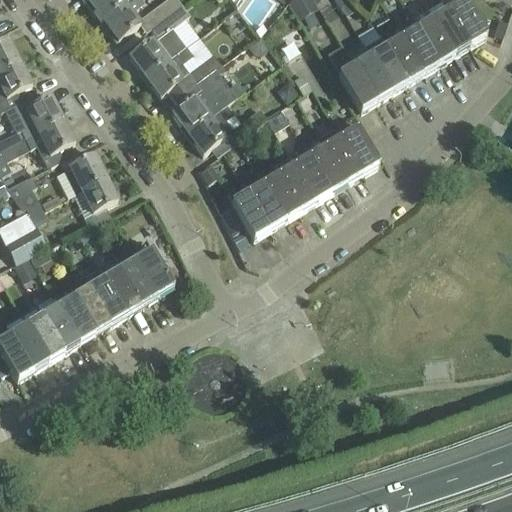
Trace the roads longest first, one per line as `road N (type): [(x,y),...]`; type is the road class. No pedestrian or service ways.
road 1 (residential): [(227,315),(402,192),(511,64)]
road 2 (residential): [(227,315),(167,196),(24,0)]
road 3 (residential): [(0,427),(227,315)]
road 4 (motorway): [(511,457),(345,511)]
